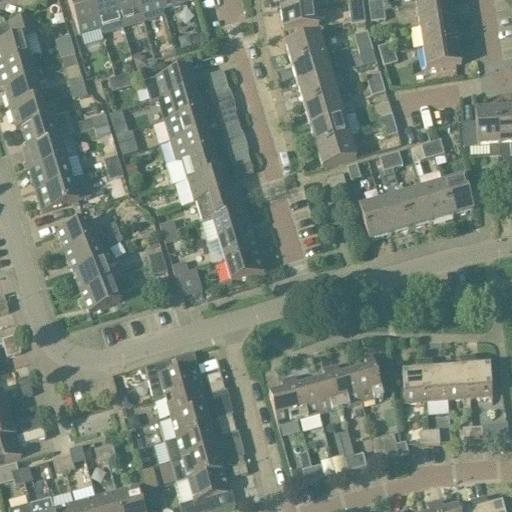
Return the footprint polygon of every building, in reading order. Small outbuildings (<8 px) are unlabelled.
[(111,0),(91,0),(89,1),(99,33),(100,37),(121,31),(111,0)] [(134,0),(111,0),(121,31),(142,25),(134,0)] [(134,0),(142,25),(163,18),(161,14),(157,0),(134,0)] [(179,0),(157,0),(161,14),(182,8),(179,0)] [(278,0),(280,12),(315,8),(328,6),(327,0),(278,0)] [(415,0),(417,8),(451,3),(450,0),(415,0)] [(78,39),(99,33),(89,1),(69,7),(78,39)] [(362,1),(347,3),(349,13),(363,11),(362,1)] [(368,5),(369,15),(384,13),(382,3),(368,5)] [(417,8),(420,29),(454,24),(451,3),(417,8)] [(318,30),(315,8),(280,12),(283,34),(318,30)] [(384,13),(369,15),(371,25),(385,23),(384,13)] [(54,18),(57,28),(65,26),(62,16),(54,18)] [(0,70),(29,62),(22,40),(37,36),(32,19),(6,27),(11,43),(0,46),(0,70)] [(420,29),(423,51),(458,45),(454,24),(420,29)] [(353,39),(356,48),(370,44),(367,34),(353,39)] [(291,68),(325,58),(319,37),(285,47),(291,68)] [(202,48),(198,39),(192,41),(195,51),(202,48)] [(58,53),(72,49),(69,40),(56,44),(58,53)] [(370,44),(356,48),(359,58),(373,54),(370,44)] [(461,67),(458,45),(423,51),(427,73),(461,67)] [(377,50),(380,60),(394,56),(391,46),(377,50)] [(75,59),(72,49),(58,53),(61,63),(75,59)] [(394,56),(380,60),(383,70),(397,65),(394,56)] [(291,68),(297,89),(331,79),(325,58),(291,68)] [(137,73),(147,70),(144,60),(134,63),(137,73)] [(184,60),(176,62),(179,72),(187,70),(184,60)] [(0,85),(2,92),(35,82),(29,62),(0,70),(0,85)] [(135,73),(132,64),(123,67),(126,76),(135,73)] [(150,106),(157,104),(194,93),(188,71),(144,84),(150,106)] [(205,79),(208,89),(225,83),(223,74),(205,79)] [(364,81),(367,90),(381,86),(378,76),(364,81)] [(297,89),(303,109),(337,99),(331,79),(297,89)] [(70,94),(84,90),(82,81),(68,85),(70,94)] [(2,92),(8,113),(41,103),(35,82),(2,92)] [(225,83),(208,89),(211,98),(228,93),(225,83)] [(381,86),(367,90),(370,100),(384,96),(381,86)] [(87,100),(84,90),(70,94),(73,104),(87,100)] [(194,93),(157,104),(163,125),(200,114),(194,93)] [(303,109),(309,130),(343,120),(337,99),(303,109)] [(15,133),(20,131),(47,123),(41,103),(8,113),(15,133)] [(511,112),(497,113),(499,148),(511,147),(511,112)] [(500,159),(499,148),(497,113),(475,114),(476,126),(464,127),(466,151),(489,149),(489,160),(500,159)] [(200,114),(163,125),(169,146),(207,135),(200,114)] [(218,121),(221,131),(238,126),(235,116),(218,121)] [(392,117),(378,121),(381,131),(395,127),(394,123),(392,117)] [(94,132),(108,128),(105,118),(91,122),(94,132)] [(309,130),(315,151),(349,141),(343,120),(309,130)] [(20,131),(26,152),(58,142),(52,122),(47,123),(20,131)] [(238,126),(221,131),(223,140),(241,135),(238,126)] [(384,141),(398,137),(395,127),(381,131),(384,141)] [(110,137),(108,128),(94,132),(97,141),(110,137)] [(207,135),(169,146),(175,166),(213,155),(207,135)] [(360,137),(349,141),(315,151),(321,172),(366,159),(360,137)] [(23,158),(28,174),(64,163),(58,142),(26,152),(28,157),(23,158)] [(430,146),(434,160),(444,157),(441,143),(430,146)] [(425,162),(434,160),(430,146),(421,149),(425,162)] [(213,155),(175,166),(165,169),(171,190),(174,189),(219,176),(213,155)] [(389,158),(393,172),(403,169),(399,155),(389,158)] [(230,162),(233,172),(250,166),(247,157),(230,162)] [(384,174),(393,172),(389,158),(379,160),(384,174)] [(106,173),(120,169),(117,159),(103,164),(106,173)] [(36,187),(38,194),(70,184),(68,177),(78,174),(74,160),(64,163),(28,174),(32,189),(36,187)] [(133,166),(126,168),(129,179),(136,176),(133,166)] [(250,166),(233,172),(236,181),(253,176),(250,166)] [(357,167),(347,170),(351,184),(361,181),(357,167)] [(123,179),(120,169),(106,173),(109,183),(123,179)] [(219,176),(174,189),(181,210),(205,203),(225,197),(225,196),(219,176)] [(501,178),(502,192),(511,191),(511,188),(511,177),(501,178)] [(346,189),(343,178),(328,183),(331,193),(346,189)] [(492,193),(502,192),(501,178),(491,178),(492,193)] [(84,180),(70,184),(38,194),(44,215),(77,205),(90,201),(84,180)] [(442,187),(452,221),(473,215),(464,181),(442,187)] [(442,187),(422,193),(431,227),(452,221),(442,187)] [(357,202),(354,191),(347,193),(350,204),(357,202)] [(225,197),(205,203),(207,211),(198,214),(202,225),(210,223),(244,213),(238,192),(225,196),(225,197)] [(422,193),(401,199),(411,233),(431,227),(422,193)] [(471,193),(467,195),(472,211),(480,209),(479,193),(471,193)] [(401,199),(380,205),(390,239),(411,233),(401,199)] [(369,245),(390,239),(380,205),(359,211),(369,245)] [(244,213),(210,223),(217,243),(250,234),(244,213)] [(162,237),(175,233),(188,229),(186,220),(159,228),(162,237)] [(64,256),(96,244),(88,223),(56,235),(64,256)] [(101,231),(105,240),(118,235),(114,226),(101,231)] [(175,233),(162,237),(164,246),(178,242),(175,233)] [(250,234),(217,243),(223,264),(256,254),(250,234)] [(118,235),(105,240),(108,249),(121,244),(118,235)] [(64,256),(72,276),(104,264),(96,244),(64,256)] [(256,254),(223,264),(229,286),(263,276),(256,254)] [(142,261),(145,271),(163,263),(161,256),(142,261)] [(163,263),(145,271),(143,272),(145,280),(166,274),(163,263)] [(72,276),(80,296),(111,284),(104,264),(72,276)] [(171,269),(174,279),(187,275),(185,265),(171,269)] [(187,275),(174,279),(180,300),(202,294),(196,273),(187,275)] [(174,300),(168,281),(156,285),(161,304),(174,300)] [(120,305),(111,284),(80,296),(88,317),(120,305)] [(6,306),(0,308),(0,317),(9,315),(6,306)] [(1,343),(3,352),(18,348),(15,339),(1,343)] [(18,348),(3,352),(6,361),(20,357),(18,348)] [(353,375),(362,407),(383,401),(372,360),(364,362),(367,371),(353,375)] [(460,371),(446,372),(448,404),(470,402),(467,361),(460,362),(460,371)] [(467,361),(470,402),(492,401),(489,369),(475,370),(474,361),(467,361)] [(165,401),(199,392),(193,370),(173,376),(170,363),(144,371),(153,404),(165,401)] [(431,364),(424,365),(427,406),(448,404),(446,372),(432,374),(431,364)] [(405,407),(427,406),(424,365),(416,365),(417,374),(402,376),(405,407)] [(337,370),(330,372),(341,413),(362,407),(353,375),(339,379),(337,370)] [(325,383),(311,387),(320,418),(341,413),(330,372),(322,374),(325,383)] [(206,380),(209,389),(222,385),(220,376),(206,380)] [(14,385),(0,389),(2,397),(17,392),(17,393),(30,389),(28,380),(14,384),(14,385)] [(295,381),(288,383),(299,424),(320,418),(311,387),(297,390),(295,381)] [(277,430),(299,424),(288,383),(280,385),(283,394),(269,398),(277,430)] [(224,394),(222,385),(209,389),(211,397),(224,394)] [(30,389),(17,393),(18,397),(19,402),(33,398),(30,389)] [(165,401),(171,422),(204,413),(199,392),(165,401)] [(0,420),(8,418),(4,402),(2,397),(0,397),(0,420)] [(128,402),(123,404),(125,411),(133,409),(131,403),(128,402)] [(171,422),(177,443),(210,433),(204,413),(171,422)] [(8,418),(0,420),(0,443),(15,439),(14,439),(8,418)] [(218,422),(220,431),(233,427),(231,418),(218,422)] [(135,419),(128,422),(131,431),(140,428),(138,421),(135,419)] [(40,421),(26,425),(29,434),(42,430),(40,421)] [(233,427),(220,431),(222,439),(236,436),(233,427)] [(0,466),(21,460),(18,450),(46,441),(42,430),(29,434),(14,439),(15,439),(0,443),(0,466)] [(464,445),(473,444),(472,431),(463,432),(464,445)] [(482,431),(472,431),(473,444),(483,443),(482,431)] [(164,446),(169,467),(216,454),(210,433),(177,443),(164,446)] [(438,434),(429,435),(430,447),(439,447),(438,434)] [(421,448),(430,447),(429,435),(420,435),(421,448)] [(372,444),(378,466),(409,457),(406,446),(396,449),(393,438),(372,444)] [(103,450),(107,463),(116,461),(112,447),(103,450)] [(98,466),(107,463),(103,450),(94,453),(98,466)] [(175,487),(188,484),(221,475),(216,454),(169,467),(175,487)] [(363,456),(353,459),(357,472),(367,469),(363,456)] [(62,461),(65,475),(74,473),(71,459),(62,461)] [(347,475),(357,472),(353,459),(344,462),(347,475)] [(229,464),(231,472),(245,469),(242,460),(229,464)] [(56,477),(65,475),(62,461),(53,464),(56,477)] [(321,468),(311,470),(315,484),(324,481),(321,468)] [(245,469),(231,472),(234,482),(247,478),(245,469)] [(20,473),(24,486),(32,484),(29,470),(20,473)] [(306,486),(315,484),(311,470),(302,473),(306,486)] [(15,489),(24,486),(20,473),(11,475),(15,489)] [(227,496),(221,475),(188,484),(193,505),(180,509),(180,511),(228,511),(236,510),(231,495),(227,496)] [(116,497),(119,511),(143,511),(137,491),(116,497)] [(145,496),(149,511),(151,511),(163,509),(158,492),(145,496)] [(119,511),(116,497),(95,502),(97,511),(119,511)] [(53,511),(51,502),(30,508),(30,511),(53,511)] [(97,511),(95,502),(74,508),(75,511),(97,511)] [(477,504),(478,511),(501,511),(500,507),(486,511),(484,502),(477,504)]
